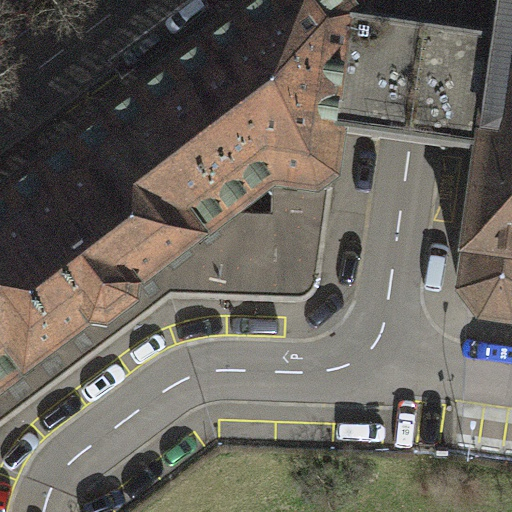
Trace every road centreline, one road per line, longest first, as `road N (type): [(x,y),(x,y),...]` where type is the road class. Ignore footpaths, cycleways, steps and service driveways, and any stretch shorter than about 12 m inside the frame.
road 1 (residential): [(380,372),(215,364),(182,376),(77,452),(48,481),(39,511)]
road 2 (residential): [(426,30),(380,372)]
road 3 (residential): [(133,0),(0,99)]
road 4 (residential): [(511,390),(380,372)]
